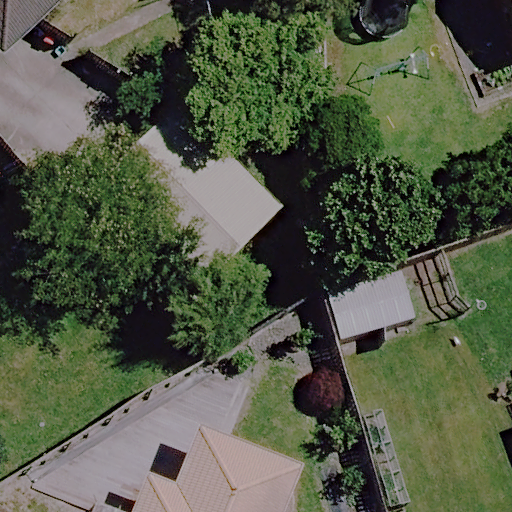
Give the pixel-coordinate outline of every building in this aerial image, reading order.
[(0,0),(0,62),(64,0),(0,0)] [(511,0),(483,0),(509,74),(511,73),(511,0)] [(268,220),(164,127),(82,219),(186,312),(268,220)] [(406,335),(392,281),(311,302),(325,357),(406,335)] [(281,511),(296,480),(178,426),(139,511),(281,511)]
